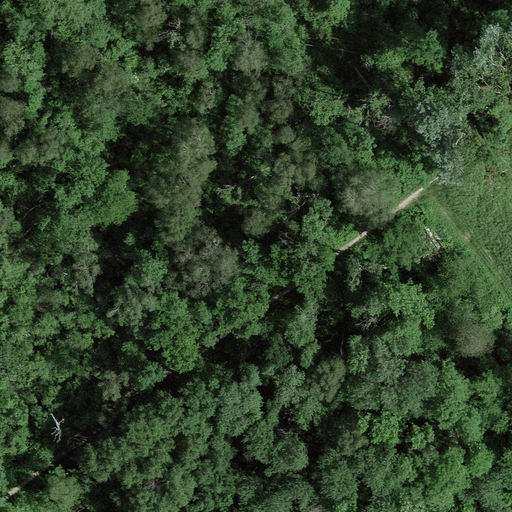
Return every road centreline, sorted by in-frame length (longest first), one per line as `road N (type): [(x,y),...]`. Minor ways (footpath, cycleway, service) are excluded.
road 1 (track): [(0,488),(511,109)]
road 2 (track): [(511,291),(425,173)]
